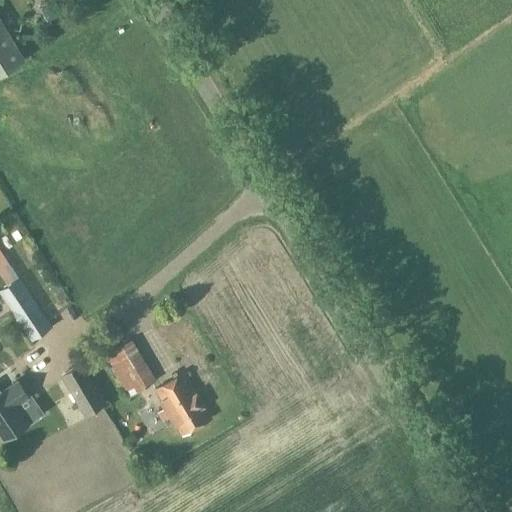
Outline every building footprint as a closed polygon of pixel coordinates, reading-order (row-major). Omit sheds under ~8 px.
[(70,0),(55,0),(51,3),(60,15),(75,5),(70,0)] [(0,74),(25,60),(0,18),(0,74)] [(0,273),(8,285),(0,290),(0,292),(32,341),(52,327),(0,248),(0,273)] [(156,331),(178,369),(192,361),(170,323),(156,331)] [(129,397),(156,381),(133,340),(105,355),(129,397)] [(65,373),(63,379),(85,416),(106,404),(82,363),(65,373)] [(0,378),(0,436),(3,442),(31,423),(22,410),(33,403),(12,371),(0,378)] [(155,389),(177,425),(183,435),(212,418),(185,372),(155,389)]
